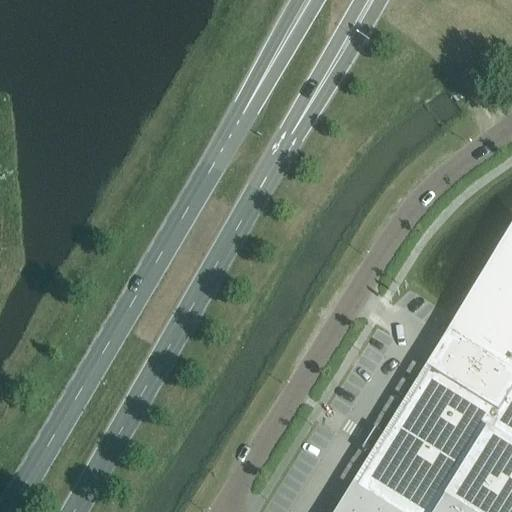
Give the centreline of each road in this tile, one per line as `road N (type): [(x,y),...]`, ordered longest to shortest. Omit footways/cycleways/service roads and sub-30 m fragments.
road 1 (primary): [(284,38),(8,511)]
road 2 (primary): [(73,511),(332,64)]
road 3 (unclassified): [(224,511),(398,227),(447,174),(511,130)]
